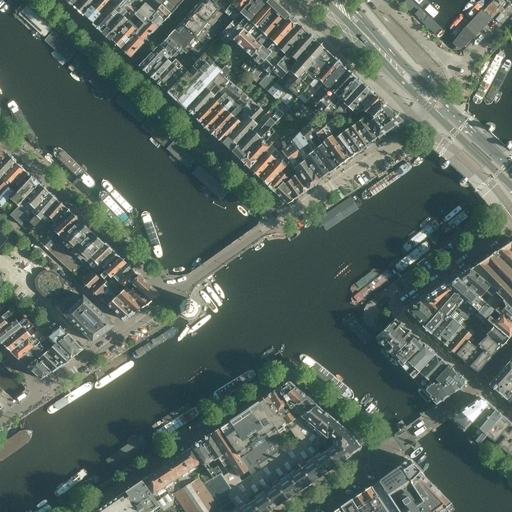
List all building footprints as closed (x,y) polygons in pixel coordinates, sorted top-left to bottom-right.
[(0,0),(0,12),(1,13),(2,14),(3,14),(4,14),(5,14),(6,14),(6,13),(7,12),(8,11),(8,10),(8,9),(8,8),(8,7),(7,6),(0,0)] [(80,0),(74,7),(72,9),(76,11),(77,10),(83,15),(97,0),(80,0)] [(93,24),(114,0),(97,0),(83,15),(93,24)] [(102,32),(131,1),(130,0),(114,0),(93,24),(102,32)] [(127,23),(136,13),(138,11),(133,7),(138,2),(140,4),(142,2),(141,1),(140,0),(131,0),(131,1),(102,32),(100,34),(103,37),(105,35),(111,40),(127,23)] [(154,0),(141,0),(141,1),(142,2),(145,4),(154,13),(163,21),(170,14),(154,0)] [(176,7),(168,0),(154,0),(170,14),(176,7)] [(251,0),(233,21),(223,12),(209,0),(200,0),(180,24),(207,48),(223,32),(232,40),(246,24),(253,17),(268,0),(251,0)] [(209,0),(223,12),(234,0),(209,0)] [(241,67),(287,16),(269,0),(268,0),(253,17),(257,21),(251,28),(246,24),(232,40),(222,51),(226,54),(237,42),(248,51),(237,63),(241,67)] [(233,21),(251,0),(234,0),(223,12),(233,21)] [(407,0),(402,5),(436,35),(443,28),(410,0),(407,0)] [(427,0),(411,0),(429,16),(436,8),(427,0)] [(453,50),(455,50),(458,49),(460,49),(462,48),(464,47),(467,45),(469,43),(471,41),(510,0),(490,0),(461,32),(459,34),(458,36),(456,39),(455,41),(454,43),(454,45),(454,48),(453,50)] [(120,50),(148,20),(154,13),(145,4),(138,11),(136,13),(142,18),(132,28),(127,23),(111,40),(117,47),(115,48),(118,51),(120,50)] [(20,13),(45,38),(53,30),(28,5),(20,13)] [(164,21),(163,21),(154,13),(148,20),(157,28),(164,21)] [(250,76),(296,25),(287,16),(241,67),(247,73),(250,76)] [(129,58),(157,28),(148,20),(120,50),(129,58)] [(207,48),(180,24),(167,38),(159,46),(167,53),(174,59),(182,51),(192,60),(200,50),(203,53),(207,48)] [(269,73),(305,33),(296,25),(250,76),(254,79),(259,84),(262,81),(259,78),(266,70),(269,73)] [(56,29),(47,39),(71,61),(80,51),(56,29)] [(281,79),(315,42),(305,33),(269,73),(262,81),(259,84),(261,86),(265,89),(277,76),(281,79)] [(278,101),(324,50),(315,42),(281,79),(269,93),(278,101)] [(147,74),(167,53),(159,46),(139,67),(147,74)] [(495,53),(471,97),(471,98),(472,99),(472,100),(472,101),(473,101),(474,102),(475,103),(476,103),(477,103),(478,103),(479,103),(479,102),(503,57),(504,51),(499,49),(495,53)] [(489,89),(488,91),(489,92),(489,94),(489,95),(489,97),(491,96),(492,95),(493,95),(495,94),(496,93),(497,92),(498,90),(499,89),(511,63),(511,49),(511,50),(510,50),(509,50),(507,51),(506,52),(490,84),(489,86),(489,87),(489,89)] [(300,95),(333,59),(324,50),(278,101),(287,109),(300,95)] [(82,53),(73,62),(90,78),(99,69),(82,53)] [(155,81),(174,60),(174,59),(167,53),(147,74),(155,81)] [(177,101),(211,64),(211,63),(202,54),(186,72),(167,93),(173,98),(172,100),(175,103),(176,101),(177,101)] [(307,101),(340,65),(333,59),(300,95),(307,101)] [(161,87),(180,66),(174,60),(155,81),(153,82),(156,85),(158,84),(161,87)] [(185,109),(217,74),(220,72),(211,64),(177,101),(185,109)] [(311,111),(347,72),(340,65),(307,101),(294,115),(301,122),(311,111)] [(167,93),(186,72),(180,66),(161,87),(167,93)] [(247,73),(241,67),(237,72),(243,78),(247,73)] [(101,70),(91,80),(113,99),(122,89),(101,70)] [(214,96),(210,93),(216,86),(220,90),(227,82),(233,76),(229,72),(222,79),(217,74),(185,109),(195,118),(211,100),(214,96)] [(322,113),(354,78),(347,72),(311,111),(314,114),(318,110),(322,113)] [(254,79),(250,76),(247,73),(243,78),(250,84),(254,79)] [(334,113),(361,84),(354,78),(322,113),(324,115),(334,113)] [(261,86),(259,84),(254,79),(250,84),(249,85),(256,91),(261,86)] [(218,106),(222,101),(234,88),(227,82),(220,90),(215,95),(218,99),(214,103),(211,100),(195,118),(202,124),(218,106)] [(349,114),(369,92),(361,84),(334,113),(338,119),(340,117),(341,119),(347,112),(349,114)] [(269,93),(265,89),(261,86),(256,91),(264,98),(269,93)] [(207,132),(208,130),(226,111),(230,106),(241,94),(234,88),(222,101),(225,104),(220,109),(218,106),(202,124),(206,128),(204,130),(207,132)] [(124,91),(117,98),(142,121),(149,114),(124,91)] [(357,116),(374,97),(369,92),(349,114),(351,118),(354,115),(357,116)] [(214,138),(215,136),(232,117),(237,113),(248,100),(241,94),(230,106),(233,109),(229,114),(226,111),(208,130),(213,134),(211,136),(214,138)] [(366,116),(379,101),(374,97),(357,116),(359,117),(364,118),(366,116)] [(222,143),(253,108),(255,107),(248,100),(237,113),(240,116),(236,121),(232,117),(215,136),(222,143)] [(377,119),(387,109),(382,104),(383,102),(381,100),(379,101),(366,116),(375,117),(377,119)] [(240,160),(277,120),(287,109),(278,101),(255,126),(231,151),(240,160)] [(6,106),(6,107),(29,143),(37,147),(38,138),(14,102),(13,102),(12,102),(11,102),(10,102),(9,102),(8,102),(8,103),(7,103),(7,104),(6,105),(6,106)] [(21,111),(42,143),(42,144),(43,145),(44,145),(45,145),(46,145),(47,145),(48,144),(49,143),(50,142),(50,141),(50,140),(50,139),(30,107),(29,106),(28,106),(28,105),(27,105),(26,105),(25,105),(24,105),(24,106),(23,106),(22,107),(21,108),(21,109),(21,110),(21,111)] [(231,151),(255,126),(250,122),(258,113),(253,108),(222,143),(220,144),(224,147),(225,146),(231,151)] [(382,126),(393,114),(387,109),(377,119),(382,126)] [(386,131),(399,122),(399,120),(393,114),(382,126),(386,131)] [(150,115),(144,122),(167,142),(172,136),(150,115)] [(355,154),(340,134),(324,115),(314,117),(317,121),(328,134),(332,131),(336,137),(333,140),(348,159),(355,154)] [(377,137),(364,118),(360,122),(357,118),(359,117),(357,116),(354,115),(351,118),(353,120),(368,144),(377,137)] [(386,131),(382,126),(377,119),(375,117),(366,116),(364,118),(377,137),(379,140),(382,137),(381,135),(386,131)] [(249,169),(269,147),(272,144),(278,137),(273,132),(281,124),(277,120),(240,160),(249,169)] [(368,144),(353,120),(349,123),(354,129),(350,132),(362,149),(368,144)] [(348,159),(333,140),(328,134),(317,121),(315,123),(318,127),(311,132),(314,136),(315,138),(320,134),(324,139),(319,143),(321,145),(338,166),(344,161),(346,163),(349,161),(348,159)] [(362,149),(350,132),(344,122),(339,125),(344,132),(340,134),(355,154),(362,149)] [(338,166),(321,145),(318,148),(310,139),(314,136),(311,132),(306,126),(297,135),(304,143),(307,147),(328,173),(329,175),(333,173),(331,171),(338,166)] [(318,181),(302,161),(298,164),(294,158),(298,155),(289,144),(291,142),(283,132),(279,136),(288,148),(281,156),(284,159),(288,164),(296,174),(308,188),(309,190),(313,188),(311,186),(318,181)] [(328,173),(307,147),(305,148),(310,154),(307,157),(299,147),(304,143),(297,135),(291,142),(289,144),(298,155),(302,161),(318,181),(328,173)] [(176,138),(169,146),(190,166),(198,158),(176,138)] [(280,172),(288,164),(284,159),(279,164),(275,160),(279,155),(269,147),(249,169),(258,177),(259,177),(268,186),(280,172)] [(54,150),(54,157),(89,188),(89,189),(90,189),(91,189),(92,189),(93,189),(93,188),(94,188),(95,187),(95,186),(96,185),(96,184),(96,183),(95,183),(95,182),(60,149),(54,150)] [(0,177),(1,178),(15,163),(17,161),(13,158),(12,160),(7,155),(0,162),(0,177)] [(203,162),(195,170),(224,198),(233,190),(203,162)] [(13,184),(25,172),(15,163),(1,178),(0,177),(0,193),(8,185),(10,187),(13,184)] [(369,188),(374,195),(405,175),(401,168),(369,188)] [(14,190),(10,187),(8,185),(0,193),(0,206),(1,207),(7,201),(30,177),(25,172),(13,184),(17,187),(14,190)] [(282,183),(286,177),(280,172),(268,186),(274,191),(282,183)] [(308,188),(296,174),(290,180),(301,194),(308,188)] [(15,210),(39,185),(30,177),(7,201),(15,210)] [(301,194),(290,180),(283,184),(282,183),(274,191),(282,199),(281,200),(283,203),(285,201),(287,203),(301,194)] [(104,187),(104,188),(131,220),(132,221),(133,221),(134,221),(135,221),(136,222),(137,222),(139,221),(139,220),(139,218),(138,217),(138,215),(138,213),(110,183),(109,182),(108,182),(107,182),(106,182),(106,183),(105,183),(104,184),(104,185),(104,186),(103,186),(104,187)] [(33,212),(49,194),(39,185),(15,210),(10,215),(21,225),(33,212)] [(100,198),(100,199),(125,228),(126,228),(126,229),(127,229),(128,229),(129,229),(130,229),(131,229),(131,228),(132,228),(132,227),(133,226),(133,225),(133,224),(132,223),(107,193),(107,192),(106,192),(105,191),(104,191),(103,191),(102,191),(101,192),(100,193),(99,194),(99,195),(99,196),(99,197),(100,198)] [(34,227),(57,201),(49,194),(33,212),(36,215),(29,223),(34,227)] [(318,218),(327,230),(359,208),(351,196),(318,218)] [(35,238),(64,208),(57,201),(34,227),(29,233),(35,238)] [(40,244),(71,214),(64,208),(35,238),(40,244)] [(449,233),(449,232),(470,215),(471,215),(471,214),(471,213),(471,212),(471,211),(470,210),(469,209),(468,209),(467,209),(466,209),(465,209),(444,226),(443,227),(443,228),(442,228),(442,229),(442,230),(442,231),(443,231),(443,232),(444,232),(444,233),(445,233),(446,233),(447,233),(448,233),(449,233)] [(142,217),(142,218),(152,250),(156,258),(157,259),(158,259),(159,260),(160,260),(160,259),(161,259),(162,259),(162,258),(163,258),(163,257),(162,246),(151,214),(150,214),(149,213),(148,213),(147,212),(146,212),(145,213),(144,213),(143,214),(142,215),(142,216),(142,217)] [(61,237),(78,221),(71,214),(40,244),(48,250),(58,241),(53,235),(56,232),(61,237)] [(87,261),(104,244),(78,221),(61,237),(58,241),(48,250),(73,274),(87,261)] [(511,242),(501,249),(485,260),(470,270),(496,292),(495,294),(502,300),(501,301),(505,305),(511,310),(511,242)] [(95,269),(112,252),(104,244),(87,261),(95,269)] [(394,266),(399,272),(422,254),(418,248),(394,266)] [(105,271),(119,258),(112,252),(95,269),(98,272),(102,269),(105,271)] [(111,277),(125,264),(119,258),(105,271),(101,275),(103,277),(107,281),(109,279),(106,277),(108,274),(111,277)] [(113,287),(132,270),(126,264),(125,264),(111,277),(109,279),(107,281),(111,285),(113,287)] [(116,297),(123,290),(130,283),(138,275),(132,270),(113,287),(111,285),(98,297),(107,305),(116,297)] [(355,305),(390,278),(390,277),(390,276),(390,275),(390,274),(389,273),(388,272),(387,271),(386,271),(385,271),(384,270),(349,298),(349,299),(349,300),(349,301),(349,302),(350,302),(350,303),(351,304),(352,305),(353,305),(354,305),(355,305)] [(496,292),(470,270),(457,279),(493,310),(496,307),(501,301),(502,300),(495,294),(496,292)] [(111,285),(107,281),(103,277),(101,279),(93,271),(82,281),(98,297),(111,285)] [(62,285),(61,283),(60,281),(59,279),(57,277),(55,275),(53,274),(51,273),(49,272),(46,273),(44,273),(42,274),(40,276),(39,278),(38,280),(37,282),(37,285),(38,287),(39,289),(40,291),(42,293),(44,294),(46,296),(48,297),(50,297),(53,297),(55,296),(57,295),(59,294),(60,292),(61,290),(62,287),(62,285)] [(159,295),(138,275),(130,283),(150,301),(153,299),(156,297),(159,295)] [(493,310),(457,279),(447,285),(452,290),(463,299),(476,310),(478,311),(486,319),(493,310)] [(150,301),(130,283),(123,290),(141,307),(150,301)] [(438,306),(452,290),(447,285),(438,291),(428,297),(438,306)] [(141,307),(123,290),(116,297),(133,313),(141,307)] [(446,314),(453,305),(456,307),(463,299),(452,290),(438,306),(432,313),(422,325),(431,333),(433,335),(449,316),(446,314)] [(115,326),(83,296),(63,314),(92,342),(115,326)] [(200,309),(200,308),(200,307),(199,306),(199,305),(199,304),(198,302),(197,301),(196,300),(195,299),(195,298),(193,297),(192,297),(191,296),(190,297),(190,299),(189,299),(188,299),(181,299),(179,306),(178,305),(176,316),(178,316),(183,319),(184,320),(185,320),(187,320),(189,320),(190,320),(192,320),(193,319),(194,318),(195,318),(196,317),(197,317),(198,315),(199,314),(199,313),(199,312),(200,311),(200,310),(200,309)] [(133,313),(116,297),(107,305),(111,308),(110,309),(116,314),(116,313),(123,320),(133,313)] [(438,306),(428,297),(420,303),(432,313),(438,306)] [(460,327),(469,315),(471,314),(472,314),(476,310),(463,299),(456,307),(449,316),(433,335),(447,347),(462,329),(460,327)] [(0,316),(9,310),(1,302),(0,303),(0,316)] [(422,325),(432,313),(420,303),(407,312),(422,325)] [(0,330),(21,314),(22,313),(15,305),(9,310),(0,316),(0,330)] [(511,310),(505,305),(500,311),(511,321),(511,310)] [(511,333),(511,321),(500,311),(496,307),(493,310),(486,319),(493,326),(508,338),(511,333)] [(472,318),(478,311),(476,310),(472,314),(471,314),(469,315),(472,318)] [(0,342),(2,344),(29,322),(24,317),(21,314),(0,330),(0,342)] [(356,317),(348,324),(364,343),(372,336),(356,317)] [(392,357),(413,335),(394,319),(391,322),(386,327),(375,337),(392,357)] [(11,352),(30,336),(26,332),(33,326),(31,324),(29,322),(2,344),(11,352)] [(67,334),(60,326),(47,337),(54,345),(57,342),(67,334)] [(493,326),(486,334),(485,334),(486,335),(500,347),(508,338),(493,326)] [(139,359),(140,359),(177,335),(178,334),(178,333),(178,332),(178,331),(178,330),(177,329),(176,328),(175,328),(174,328),(173,328),(135,352),(134,353),(133,354),(133,355),(133,356),(133,357),(133,358),(134,359),(135,360),(136,360),(137,360),(138,360),(139,359)] [(40,342),(47,337),(38,329),(30,336),(11,352),(18,359),(30,349),(35,345),(35,346),(40,342)] [(455,354),(467,340),(471,336),(462,329),(447,347),(455,354)] [(84,349),(69,333),(67,334),(57,342),(72,357),(84,349)] [(402,367),(423,345),(413,335),(392,357),(402,367)] [(483,365),(493,354),(500,347),(486,335),(480,342),(476,346),(482,351),(475,359),(472,356),(476,352),(473,349),(475,347),(467,340),(455,354),(463,361),(463,360),(476,372),(478,371),(483,365)] [(63,364),(48,350),(42,355),(39,352),(45,347),(40,342),(35,346),(35,345),(30,349),(34,352),(32,354),(37,358),(40,361),(41,360),(53,371),(54,372),(63,364)] [(72,357),(57,342),(54,345),(48,350),(63,364),(64,365),(73,358),(72,357)] [(423,390),(430,382),(434,378),(446,365),(435,355),(423,345),(402,367),(423,390)] [(27,367),(37,358),(32,354),(34,352),(30,349),(18,359),(27,367)] [(299,359),(302,365),(344,398),(345,399),(346,399),(347,399),(349,399),(350,399),(351,399),(352,399),(353,399),(354,398),(354,397),(354,396),(354,395),(354,394),(353,393),(353,392),(353,391),(352,390),(351,389),(350,389),(310,356),(304,353),(303,353),(302,354),(301,354),(300,354),(300,355),(299,356),(299,357),(299,358),(299,359)] [(40,361),(37,358),(27,367),(39,378),(42,378),(53,371),(41,360),(40,361)] [(100,390),(133,369),(133,368),(134,367),(134,366),(134,365),(134,364),(133,364),(133,363),(132,363),(131,362),(130,362),(129,363),(96,384),(96,385),(95,385),(95,386),(95,387),(94,387),(94,388),(94,389),(95,389),(95,390),(96,390),(96,391),(97,391),(98,391),(99,391),(100,390)] [(497,392),(511,374),(511,364),(509,362),(494,378),(489,384),(497,392)] [(242,363),(208,384),(208,385),(207,385),(207,386),(206,387),(206,388),(206,389),(206,390),(207,391),(207,392),(208,392),(209,393),(210,393),(211,394),(212,393),(213,393),(214,393),(247,370),(248,370),(248,369),(249,368),(249,367),(249,366),(248,365),(247,364),(247,363),(246,363),(245,363),(244,363),(243,363),(242,363)] [(441,388),(456,373),(446,365),(434,378),(440,383),(438,385),(441,388)] [(206,399),(205,400),(205,401),(205,404),(206,405),(207,406),(209,407),(210,407),(211,407),(213,406),(250,382),(252,380),(254,379),(255,377),(256,376),(257,374),(258,373),(259,371),(259,370),(258,370),(256,370),(254,370),(253,370),(251,371),(249,371),(247,372),(245,373),(208,397),(206,399)] [(453,391),(465,384),(465,381),(456,373),(441,388),(447,396),(453,391)] [(506,400),(511,392),(511,374),(497,392),(506,400)] [(447,396),(441,388),(438,385),(436,383),(435,385),(433,383),(432,384),(430,382),(423,390),(436,404),(447,396)] [(53,416),(54,416),(91,391),(92,390),(92,389),(93,389),(93,388),(93,387),(94,386),(94,385),(93,384),(93,383),(92,383),(91,383),(90,383),(89,383),(88,383),(87,383),(86,384),(49,409),(48,410),(48,411),(48,412),(48,413),(48,414),(48,415),(49,415),(49,416),(50,416),(51,416),(52,416),(53,416)] [(281,396),(294,388),(289,383),(288,383),(287,383),(286,383),(277,389),(281,396)] [(289,408),(306,398),(294,388),(281,396),(289,408)] [(289,408),(281,396),(277,389),(267,396),(286,425),(288,423),(295,419),(295,418),(292,413),(289,408)] [(286,425),(267,396),(258,402),(286,444),(295,439),(286,425)] [(300,415),(315,405),(306,398),(289,408),(292,413),(297,410),(300,415)] [(471,422),(487,404),(480,398),(469,405),(459,412),(471,422)] [(287,445),(286,445),(258,403),(257,403),(252,407),(246,410),(240,414),(232,420),(220,428),(219,429),(247,471),(248,471),(251,475),(261,468),(258,465),(287,445)] [(478,428),(494,410),(487,404),(471,422),(478,428)] [(314,417),(320,410),(315,405),(300,415),(299,416),(307,423),(313,416),(314,417)] [(160,424),(159,425),(159,426),(159,427),(160,428),(161,428),(162,428),(164,427),(166,426),(186,413),(182,408),(163,421),(161,423),(160,424)] [(326,426),(332,419),(320,410),(314,417),(313,416),(307,423),(321,434),(327,427),(326,426)] [(486,435),(501,417),(501,416),(494,410),(478,428),(481,432),(474,440),(478,444),(486,435)] [(154,441),(157,442),(160,442),(163,441),(166,439),(194,420),(196,419),(196,418),(197,417),(196,415),(196,413),(195,412),(193,411),(192,411),(190,411),(189,412),(160,431),(158,433),(156,436),(155,438),(154,441)] [(471,422),(459,412),(449,418),(463,431),(471,422)] [(511,443),(511,429),(511,428),(508,426),(509,424),(501,417),(486,435),(494,442),(495,440),(498,443),(497,445),(501,449),(505,452),(511,443)] [(300,489),(304,487),(305,487),(317,479),(317,478),(320,476),(321,476),(325,473),(325,472),(329,470),(329,471),(330,470),(342,462),(342,461),(345,459),(346,459),(350,456),(350,457),(350,456),(349,454),(358,447),(358,448),(359,448),(359,447),(359,446),(358,447),(351,435),(338,424),(329,435),(335,439),(334,447),(327,452),(326,451),(320,455),(317,450),(318,438),(321,434),(307,423),(304,427),(295,419),(288,423),(298,438),(259,465),(262,470),(252,476),(251,475),(242,481),(238,477),(237,477),(233,471),(224,477),(231,488),(229,497),(230,497),(239,510),(235,511),(267,511),(271,510),(272,510),(275,507),(276,507),(276,506),(279,504),(280,504),(291,496),(292,496),(292,495),(296,493),(300,490),(301,490),(300,489)] [(329,435),(338,424),(332,419),(326,426),(327,427),(321,434),(326,438),(329,435)] [(219,429),(219,428),(210,435),(229,463),(229,464),(233,470),(234,470),(238,477),(247,471),(219,429)] [(3,464),(4,463),(29,444),(30,443),(31,442),(32,440),(32,439),(33,438),(33,436),(33,435),(33,433),(33,432),(32,431),(31,431),(30,431),(28,430),(27,430),(26,430),(25,431),(23,431),(22,431),(21,432),(0,447),(0,464),(0,465),(1,464),(3,464)] [(109,456),(115,465),(147,443),(141,434),(109,456)] [(229,463),(210,435),(201,441),(213,460),(214,460),(218,458),(222,464),(225,463),(226,465),(229,463)] [(207,464),(213,460),(201,441),(191,447),(201,462),(204,467),(212,479),(222,472),(217,466),(213,470),(211,468),(210,469),(207,464)] [(213,499),(214,495),(209,494),(210,489),(206,489),(206,484),(202,483),(203,479),(198,478),(199,471),(196,466),(201,462),(191,447),(182,453),(175,457),(175,458),(158,470),(157,469),(151,474),(142,480),(152,495),(168,485),(170,488),(154,499),(162,511),(171,506),(172,506),(173,500),(177,500),(176,505),(181,506),(180,510),(184,511),(230,511),(220,509),(221,505),(216,504),(217,500),(213,499)] [(438,511),(451,503),(422,474),(408,459),(401,464),(402,465),(400,466),(400,465),(399,466),(413,486),(420,496),(429,511),(438,511)] [(413,501),(406,491),(413,486),(399,466),(378,481),(391,501),(398,496),(405,506),(398,511),(429,511),(420,496),(413,501)] [(60,497),(61,497),(90,475),(85,469),(56,491),(55,491),(55,492),(55,493),(55,494),(55,495),(56,496),(57,497),(58,497),(59,497),(60,497)] [(92,476),(61,498),(60,498),(60,499),(59,499),(59,500),(59,501),(58,501),(59,502),(59,503),(59,504),(60,504),(60,505),(61,505),(62,506),(63,506),(64,506),(64,505),(65,505),(97,483),(98,482),(99,481),(99,480),(99,478),(99,477),(99,476),(98,476),(97,476),(96,476),(95,476),(94,476),(93,476),(92,476)] [(162,511),(154,499),(152,495),(142,480),(123,493),(135,511),(162,511)] [(391,501),(378,481),(370,487),(386,511),(398,511),(391,501)] [(386,511),(370,487),(340,507),(343,511),(386,511)] [(135,511),(123,493),(94,511),(135,511)]
